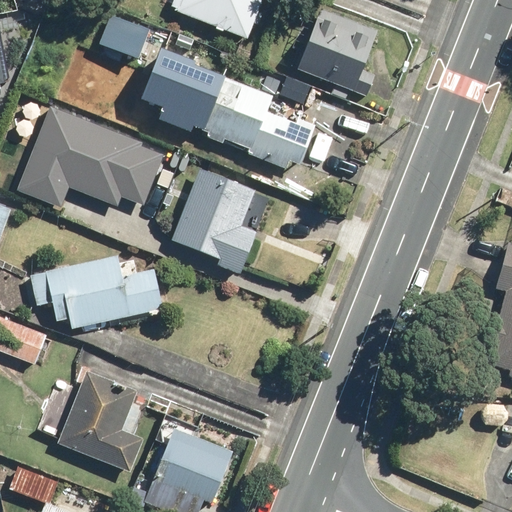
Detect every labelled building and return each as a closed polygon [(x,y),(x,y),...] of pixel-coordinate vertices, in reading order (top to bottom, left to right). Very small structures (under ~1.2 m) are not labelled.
[(263,0),(180,0),(177,10),(246,40),(263,0)] [(380,33),(326,10),(301,70),(371,100),(388,60),(372,53),(380,33)] [(0,87),(9,86),(0,37),(0,87)] [(196,127),(210,133),(232,79),(233,76),(165,48),(144,100),(168,110),(163,121),(193,133),(196,127)] [(232,79),(210,133),(208,138),(224,145),(228,137),(254,148),(250,156),(287,171),(291,163),(304,168),(321,127),(298,118),(296,124),(271,113),(277,98),(232,79)] [(52,107),(20,191),(63,208),(71,188),(121,207),(125,196),(148,205),(167,156),(145,148),(146,143),(52,107)] [(202,168),(174,240),(222,259),(219,266),(245,276),(261,235),(245,228),(259,190),(202,168)] [(0,252),(15,209),(0,203),(0,252)] [(511,244),(508,243),(497,287),(505,289),(487,366),(510,371),(509,375),(511,375),(511,244)] [(119,258),(33,276),(39,306),(56,302),(60,323),(73,321),(75,331),(167,312),(159,270),(123,277),(119,258)] [(50,336),(0,316),(0,352),(38,368),(50,336)] [(90,371),(59,443),(133,475),(148,441),(123,430),(140,392),(90,371)] [(176,429),(144,502),(165,511),(200,511),(206,500),(214,503),(240,444),(209,430),(204,441),(176,429)] [(60,482),(20,466),(11,490),(51,505),(60,482)]
